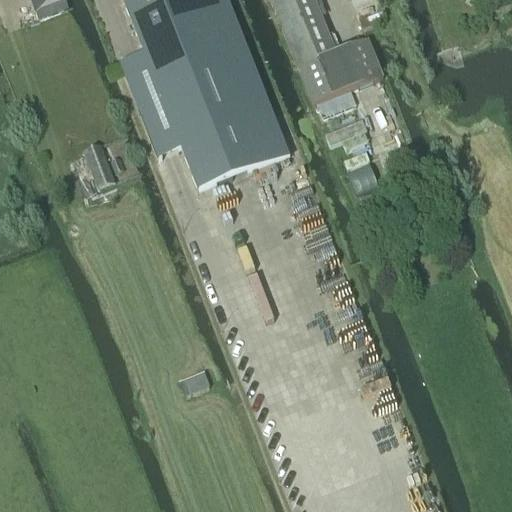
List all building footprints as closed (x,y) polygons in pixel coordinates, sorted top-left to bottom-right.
[(62,0),(29,0),(35,16),(65,6),(62,0)] [(119,0),(144,61),(120,71),(157,165),(181,156),(197,198),(290,162),(273,120),(225,0),(119,0)] [(269,0),(313,109),(381,82),(367,48),(336,60),(311,0),(269,0)] [(115,187),(101,150),(82,157),(97,194),(115,187)] [(119,162),(111,166),(115,178),(124,174),(119,162)] [(260,278),(296,265),(271,194),(230,209),(234,221),(206,231),(213,251),(230,246),(239,272),(255,267),(260,278)] [(208,392),(202,377),(180,386),(186,401),(208,392)] [(406,497),(427,490),(411,442),(391,449),(392,451),(365,460),(380,504),(405,495),(406,497)]
